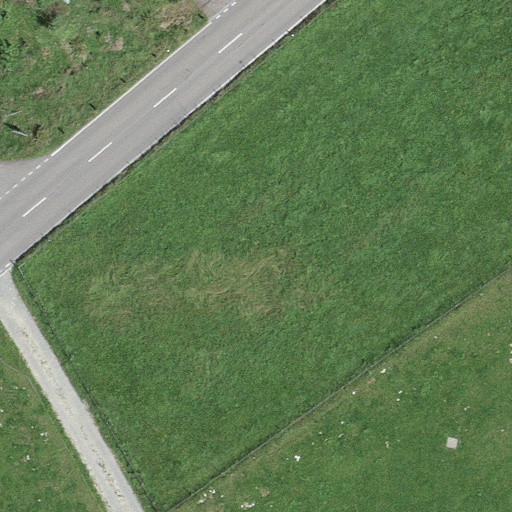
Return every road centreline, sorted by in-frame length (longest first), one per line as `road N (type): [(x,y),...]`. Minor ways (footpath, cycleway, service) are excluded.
road 1 (tertiary): [(0,240),(286,0)]
road 2 (track): [(130,511),(0,286)]
